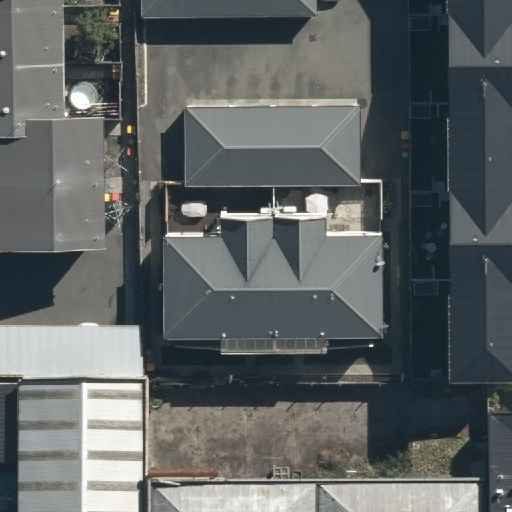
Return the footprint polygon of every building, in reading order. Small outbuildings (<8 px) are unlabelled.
[(0,0),(0,241),(115,241),(114,106),(71,106),(70,0),(0,0)] [(322,0),(151,0),(151,16),(322,16),(322,0)] [(511,0),(438,0),(439,10),(511,9),(511,0)] [(511,9),(439,10),(440,99),(511,98),(511,9)] [(356,98),(190,99),(190,180),(356,179),(356,98)] [(511,98),(440,99),(440,188),(511,187),(511,98)] [(511,187),(440,188),(441,277),(511,276),(511,187)] [(386,225),(173,225),(173,334),(387,333),(386,225)] [(511,276),(441,277),(442,367),(511,366),(511,276)] [(145,327),(0,327),(0,370),(146,370),(145,327)] [(151,383),(22,384),(22,511),(152,511),(152,486),(151,383)] [(511,511),(511,423),(495,423),(496,483),(496,511),(511,511)] [(496,511),(496,483),(152,486),(152,511),(496,511)]
